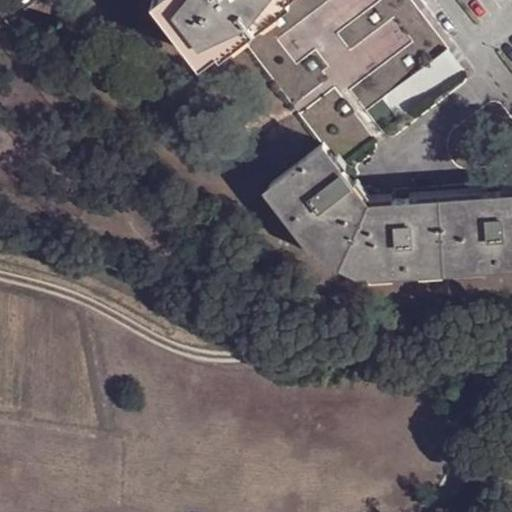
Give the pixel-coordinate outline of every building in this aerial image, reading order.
[(156,0),(201,59),(219,45),(221,49),(234,39),(231,36),(254,18),(276,1),(279,5),(285,0),(156,0)] [(459,65),(410,0),(285,0),(279,5),(256,21),(239,34),(323,142),(324,142),(335,155),(342,151),(345,154),(410,104),(459,65)] [(279,5),(276,1),(254,18),(256,21),(279,5)] [(256,21),(254,18),(231,36),(234,39),(239,34),(256,21)] [(340,253),(367,197),(350,175),(344,167),(335,155),(324,142),(323,142),(272,182),(289,203),(291,202),(301,215),(299,217),(316,239),(319,237),(326,246),(340,253)] [(350,163),(345,154),(342,151),(335,155),(344,167),(350,163)] [(367,197),(371,187),(357,171),(350,175),(367,197)] [(511,187),(511,180),(497,181),(497,189),(511,187)] [(284,207),(289,203),(272,182),(265,187),(282,209),(284,207)] [(439,184),(439,192),(477,190),(477,182),(439,184)] [(439,192),(439,184),(406,185),(406,194),(439,192)] [(371,187),(367,197),(391,195),(390,187),(371,187)] [(511,187),(497,189),(477,190),(439,192),(443,257),(491,254),(491,252),(511,251),(511,187)] [(443,257),(439,192),(406,194),(391,195),(367,197),(340,253),(353,259),(364,259),(365,261),(393,260),(392,257),(416,257),(417,258),(443,257)] [(294,220),(299,217),(301,215),(291,202),(289,203),(284,207),(294,220)] [(299,217),(294,220),(291,222),(309,245),(312,244),(316,239),(299,217)] [(365,267),(365,261),(364,259),(353,259),(340,253),(326,246),(319,237),(316,239),(312,244),(320,254),(352,268),(365,267)] [(511,259),(511,251),(491,252),(491,254),(491,261),(511,259)] [(443,257),(443,266),(491,263),(491,261),(491,254),(443,257)] [(416,265),(417,258),(416,257),(392,257),(393,260),(393,266),(416,265)] [(417,258),(416,265),(416,268),(443,266),(443,257),(417,258)] [(365,261),(365,267),(365,270),(393,268),(393,266),(393,260),(365,261)]
